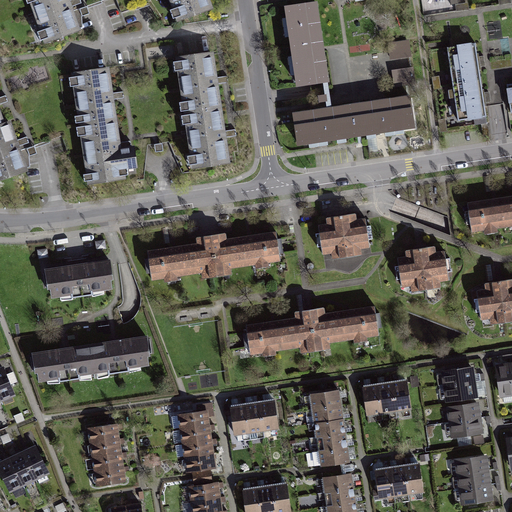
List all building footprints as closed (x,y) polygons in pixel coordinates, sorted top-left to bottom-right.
[(30,0),(44,44),(78,33),(67,0),(30,0)] [(171,0),(180,22),(211,11),(207,0),(171,0)] [(316,4),(284,9),(296,92),(321,89),(324,109),(292,113),(297,148),(414,131),(409,97),(331,109),(316,4)] [(412,38),(388,40),(391,75),(415,73),(412,38)] [(485,119),(474,44),(448,48),(458,123),(485,119)] [(212,53),(179,58),(195,169),(228,164),(212,53)] [(108,70),(74,75),(90,185),(125,180),(124,168),(136,166),(133,147),(120,149),(108,70)] [(0,176),(24,169),(8,119),(0,121),(0,176)] [(511,197),(468,204),(473,232),(511,225),(511,197)] [(368,247),(364,220),(355,221),(354,215),(327,219),(328,225),(319,226),(323,253),(333,251),(335,259),(357,256),(356,248),(368,247)] [(147,252),(152,286),(282,266),(276,232),(147,252)] [(447,279),(443,252),(434,253),(433,247),(406,251),(406,257),(398,259),(402,285),(412,284),(413,291),(436,288),(435,281),(447,279)] [(47,269),(49,285),(52,284),(54,295),(111,286),(107,259),(47,269)] [(511,279),(486,283),(487,289),(479,290),(483,317),(493,315),(494,323),(511,320),(511,279)] [(245,324),(250,358),(379,340),(374,306),(245,324)] [(147,357),(150,356),(147,338),(34,356),(38,383),(149,365),(147,357)] [(511,391),(511,362),(497,365),(501,393),(511,391)] [(0,399),(15,394),(4,365),(0,366),(0,399)] [(481,432),(473,366),(444,370),(452,435),(481,432)] [(404,379),(364,385),(369,412),(408,406),(404,379)] [(348,460),(338,388),(311,392),(321,464),(348,460)] [(275,399),(232,406),(236,433),(279,427),(275,399)] [(215,466),(208,408),(181,411),(189,470),(215,466)] [(125,481),(117,422),(90,426),(98,485),(125,481)] [(49,469),(37,444),(0,460),(0,463),(10,486),(49,469)] [(491,498),(484,457),(456,461),(463,503),(491,498)] [(416,461),(377,467),(381,496),(421,490),(416,461)] [(324,476),(328,511),(355,511),(350,473),(324,476)] [(285,482),(243,488),(246,511),(277,511),(289,510),(285,482)] [(221,511),(218,483),(190,487),(194,511),(221,511)] [(141,511),(140,503),(112,508),(112,511),(141,511)]
